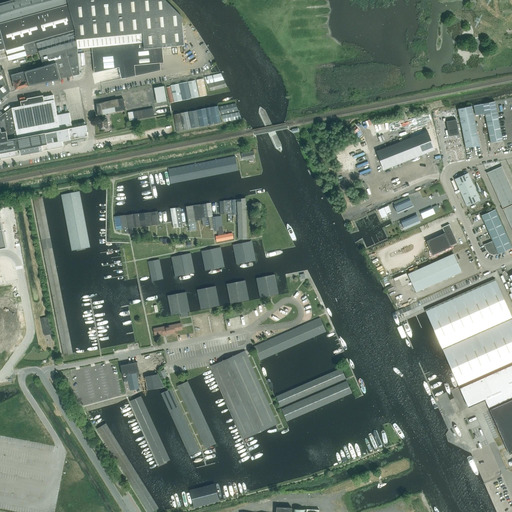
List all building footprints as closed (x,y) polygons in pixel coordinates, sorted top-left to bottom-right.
[(12,75),(16,90),(29,86),(29,84),(30,84),(30,85),(32,84),(33,84),(72,76),(73,76),(72,73),(70,67),(79,65),(78,53),(78,52),(77,47),(77,46),(76,39),(91,38),(92,52),(94,73),(119,67),(121,78),(121,79),(161,70),(160,63),(155,63),(154,48),(184,45),(182,17),(165,0),(14,0),(0,4),(0,30),(5,48),(9,61),(39,52),(43,66),(12,75)] [(73,76),(80,75),(79,71),(79,65),(70,67),(72,73),(73,76)] [(0,98),(2,97),(9,92),(10,91),(4,70),(1,71),(0,67),(0,98)] [(220,73),(219,74),(204,77),(207,84),(224,80),(220,73)] [(203,78),(196,80),(200,97),(207,95),(203,78)] [(196,80),(188,82),(191,98),(199,97),(196,80)] [(208,84),(210,91),(227,87),(224,80),(208,84)] [(187,82),(180,84),(179,84),(180,87),(183,100),(191,99),(187,82)] [(174,102),(180,101),(182,101),(180,90),(179,84),(170,86),(174,102)] [(164,86),(154,88),(157,103),(167,101),(164,86)] [(16,107),(12,108),(4,114),(0,116),(0,154),(1,159),(63,147),(62,141),(85,137),(86,136),(88,136),(86,125),(72,128),(72,124),(71,124),(69,113),(57,115),(54,100),(54,97),(53,95),(43,97),(43,95),(27,98),(27,100),(20,101),(21,106),(16,107)] [(125,109),(123,98),(117,99),(99,103),(97,104),(97,108),(96,108),(97,111),(98,115),(102,114),(125,109)] [(495,101),(473,106),(475,115),(485,114),(491,143),(502,141),(495,101)] [(219,107),(221,114),(238,110),(236,104),(219,107)] [(214,124),(220,123),(221,123),(217,106),(211,107),(214,124)] [(466,149),(480,146),(472,107),(458,110),(466,149)] [(154,116),(153,108),(128,113),(129,121),(154,116)] [(200,127),(207,125),(208,125),(207,120),(207,116),(205,108),(197,110),(199,122),(200,127)] [(191,128),(198,127),(199,127),(196,110),(188,112),(191,128)] [(184,130),(190,129),(191,129),(190,124),(188,112),(181,113),(184,130)] [(239,112),(222,116),(224,121),(224,122),(241,118),(239,112)] [(176,131),(183,130),(183,129),(180,113),(173,115),(176,131)] [(104,128),(107,128),(107,119),(106,119),(106,117),(103,117),(103,119),(98,120),(98,121),(98,122),(98,123),(99,129),(104,128),(104,129),(104,128)] [(459,134),(456,119),(446,121),(449,136),(459,134)] [(427,130),(375,151),(383,171),(435,150),(427,130)] [(255,158),(253,151),(241,153),(243,161),(255,158)] [(180,181),(238,169),(235,156),(168,169),(170,183),(180,181)] [(467,206),(480,200),(468,173),(454,179),(467,206)] [(90,247),(79,191),(61,194),(72,251),(90,247)] [(73,354),(62,302),(42,196),(33,198),(64,355),(73,354)] [(408,196),(393,203),(395,205),(394,206),(398,213),(413,206),(410,199),(409,199),(408,196)] [(237,199),(238,239),(247,239),(245,198),(237,199)] [(199,204),(192,205),(195,221),(202,220),(199,204)] [(192,205),(186,206),(188,219),(188,222),(189,230),(196,229),(195,221),(192,205)] [(383,208),(378,210),(382,218),(387,215),(385,212),(386,214),(390,212),(388,206),(383,208)] [(432,208),(420,213),(423,219),(435,213),(432,208)] [(511,248),(495,209),(481,215),(498,254),(511,248)] [(157,211),(150,212),(152,225),(159,224),(157,211)] [(150,212),(138,213),(140,227),(152,225),(150,212)] [(132,228),(140,227),(138,213),(126,215),(128,228),(129,233),(129,234),(132,233),(132,228)] [(126,215),(114,217),(116,230),(124,229),(125,234),(129,233),(128,228),(126,215)] [(405,229),(420,222),(416,215),(401,222),(405,229)] [(221,216),(212,217),(213,223),(209,224),(210,230),(214,229),(214,231),(218,230),(218,234),(218,236),(226,234),(225,233),(223,234),(221,216)] [(432,255),(448,248),(451,247),(451,246),(457,243),(449,224),(442,227),(444,233),(426,241),(432,255)] [(218,236),(215,236),(216,241),(233,238),(232,233),(226,234),(218,236)] [(252,241),(239,243),(232,245),(236,264),(255,260),(252,241)] [(220,247),(210,249),(201,251),(205,270),(224,267),(220,247)] [(175,276),(180,275),(194,273),(190,253),(171,257),(175,276)] [(461,272),(453,253),(407,274),(416,292),(461,272)] [(148,262),(150,276),(152,281),(163,279),(159,259),(148,262)] [(260,298),(271,296),(278,294),(274,274),(256,278),(260,298)] [(511,317),(495,279),(425,310),(425,311),(432,326),(443,350),(453,372),(459,387),(461,392),(467,405),(468,407),(485,400),(488,406),(488,407),(511,396),(511,317)] [(230,303),(236,302),(249,300),(245,280),(226,284),(230,302),(230,303)] [(201,309),(210,307),(219,306),(215,286),(197,290),(199,302),(201,309)] [(186,292),(180,293),(167,296),(168,302),(171,315),(180,313),(181,317),(188,316),(187,312),(190,311),(188,302),(186,292)] [(47,335),(52,334),(51,329),(50,329),(48,317),(43,318),(47,335)] [(320,317),(256,345),(254,346),(260,360),(326,331),(320,317)] [(181,324),(174,325),(154,329),(155,334),(163,333),(163,335),(175,333),(174,330),(182,329),(181,324)] [(243,439),(276,424),(277,424),(245,351),(211,366),(243,439)] [(133,389),(139,388),(137,377),(136,373),(138,372),(139,372),(137,362),(121,365),(120,365),(122,375),(123,375),(126,394),(127,396),(134,394),(133,389)] [(276,396),(280,407),(345,378),(341,368),(276,396)] [(159,372),(162,378),(167,376),(164,370),(165,370),(164,370),(159,372)] [(87,381),(85,371),(78,373),(78,371),(74,372),(74,374),(69,375),(71,384),(87,381)] [(145,377),(148,390),(164,387),(158,374),(145,377)] [(180,392),(204,445),(205,448),(216,443),(188,381),(177,386),(180,392)] [(347,381),(281,409),(287,421),(352,393),(347,381)] [(180,406),(179,404),(172,389),(161,393),(180,435),(189,456),(200,451),(180,406)] [(141,396),(130,401),(159,465),(170,460),(141,396)] [(511,399),(490,410),(509,454),(511,452),(511,399)] [(152,511),(159,508),(106,423),(97,429),(148,511),(152,511)] [(189,490),(194,507),(194,508),(219,501),(214,484),(189,490)]
